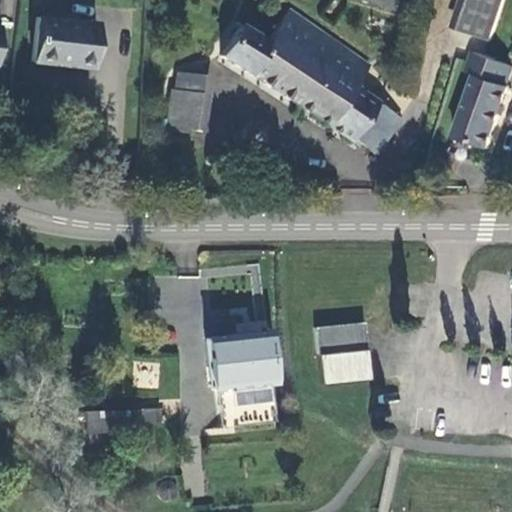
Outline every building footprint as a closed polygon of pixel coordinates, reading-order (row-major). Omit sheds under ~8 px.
[(94,5),(56,0),(31,0),(26,44),(89,51),(94,5)] [(258,0),(244,24),(216,6),(196,38),(333,123),(337,116),(359,129),(379,100),(355,86),(358,81),(335,66),(349,46),(277,0),(258,0)] [(352,0),(395,11),(397,0),(352,0)] [(482,0),(448,0),(446,10),(477,17),(482,0)] [(500,50),(465,39),(441,119),(475,129),(500,50)] [(141,110),(164,114),(170,77),(164,76),(167,58),(153,56),(151,73),(148,72),(141,110)] [(173,71),(168,129),(206,132),(211,74),(173,71)] [(158,156),(161,155),(163,151),(163,148),(163,147),(161,145),(160,144),(157,142),(155,142),(152,143),(148,146),(147,148),(147,151),(149,154),(150,155),(152,156),(155,156),(158,156)] [(367,302),(317,309),(321,336),(370,330),(367,302)] [(213,324),(215,363),(253,360),(253,370),(277,368),(273,320),(213,324)] [(370,330),(321,336),(325,366),(374,360),(370,330)] [(135,366),(134,386),(155,388),(157,368),(135,366)] [(162,393),(87,395),(88,416),(143,415),(143,408),(163,407),(162,393)] [(170,463),(168,464),(166,468),(166,475),(168,478),(170,480),(175,481),(179,481),(182,480),(185,478),(187,476),(187,473),(187,467),(184,464),(181,462),(179,461),(176,461),(172,462),(170,463)]
